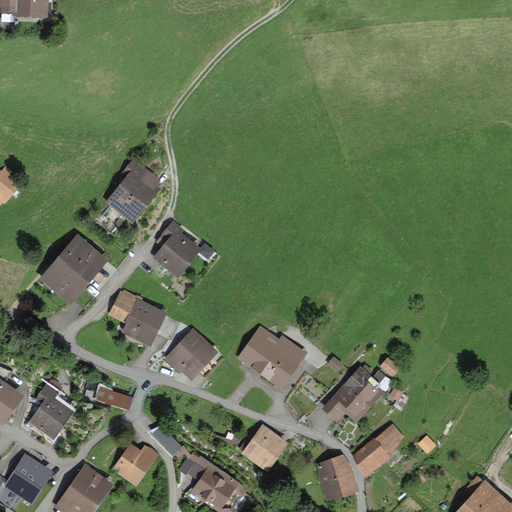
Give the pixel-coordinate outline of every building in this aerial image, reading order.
[(44,14),(44,0),(0,0),(0,4),(2,4),(1,12),(44,14)] [(146,172),(134,162),(125,174),(131,179),(115,199),(133,213),(151,191),(142,184),(144,180),(141,177),(146,172)] [(0,173),(0,202),(20,179),(6,167),(0,173)] [(176,271),(195,249),(191,247),(194,243),(187,237),(184,241),(177,235),(181,230),(173,224),(164,235),(172,242),(159,257),(176,271)] [(124,254),(134,242),(120,231),(110,243),(111,244),(124,254)] [(99,261),(77,243),(48,277),(70,296),(99,261)] [(115,267),(125,255),(124,254),(111,244),(101,256),(115,267)] [(207,258),(213,251),(206,245),(200,253),(207,258)] [(85,308),(94,297),(83,287),(73,298),(85,308)] [(113,313),(131,322),(140,302),(123,294),(113,313)] [(162,313),(140,302),(131,322),(126,332),(147,343),(162,313)] [(302,352),(283,339),(276,349),(263,339),(268,332),(261,327),(254,337),(255,338),(242,358),(279,385),(302,352)] [(210,352),(193,335),(171,358),(181,367),(183,365),(191,372),(210,352)] [(344,365),(334,356),(327,364),(337,373),(344,365)] [(382,366),(392,374),(398,368),(388,360),(382,366)] [(0,384),(1,385),(0,385),(0,416),(2,418),(17,396),(2,386),(13,372),(0,366),(0,384)] [(358,415),(377,394),(364,383),(369,378),(361,370),(326,409),(333,415),(342,406),(343,407),(346,404),(358,415)] [(383,376),(378,384),(385,389),(391,381),(383,376)] [(43,436),(47,429),(52,433),(67,412),(61,408),(66,400),(55,392),(58,387),(59,386),(58,384),(57,382),(56,381),(54,382),(51,380),(38,399),(47,405),(31,428),(43,436)] [(404,392),(396,387),(390,396),(397,401),(404,392)] [(131,398),(99,388),(96,398),(127,408),(131,398)] [(304,393),(293,404),(306,417),(317,405),(304,393)] [(174,454),(182,447),(159,422),(151,430),(174,454)] [(355,456),(363,469),(401,438),(391,426),(355,456)] [(266,465),(282,443),(270,434),(267,438),(261,433),(252,445),(247,442),(242,448),(266,465)] [(232,440),(215,435),(214,440),(230,445),(232,440)] [(427,436),(418,444),(427,454),(436,445),(427,436)] [(137,486),(159,454),(144,444),(141,449),(130,442),(112,469),(137,486)] [(331,496),(356,487),(352,477),(349,478),(343,457),(321,465),(331,496)] [(47,472),(26,459),(9,484),(30,498),(47,472)] [(90,465),(56,511),(71,511),(72,511),(87,511),(106,486),(96,479),(100,473),(90,465)] [(238,483),(217,468),(215,471),(211,468),(197,488),(220,504),(231,488),(234,489),(238,483)] [(477,476),(468,489),(476,495),(485,482),(477,476)] [(508,511),(511,509),(501,500),(493,509),(477,495),(461,511),(508,511)]
